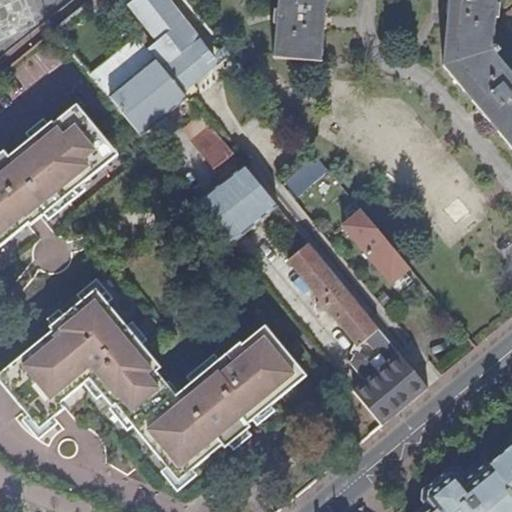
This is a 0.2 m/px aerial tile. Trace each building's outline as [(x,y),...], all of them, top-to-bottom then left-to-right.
[(155,41),(146,48),(165,70),(185,94),(215,69),(211,64),(216,59),(166,0),(138,0),(128,9),(155,41)] [(279,0),(275,61),(323,65),(326,22),(328,0),(279,0)] [(511,147),(511,73),(495,53),(498,0),(450,0),(445,68),(511,147)] [(137,37),(91,75),(123,113),(144,138),(190,100),(185,94),(165,70),(146,48),(137,37)] [(0,239),(25,219),(35,211),(41,219),(44,216),(81,186),(96,174),(92,169),(115,150),(77,105),(54,124),(53,123),(49,125),(31,140),(9,157),(4,153),(0,155),(0,239)] [(31,140),(49,125),(45,120),(26,135),(31,140)] [(212,193),(246,234),(279,207),(212,127),(194,143),(226,182),(212,193)] [(92,169),(96,174),(119,155),(115,150),(92,169)] [(298,197),(328,171),(315,156),(285,182),(298,197)] [(345,190),(331,174),(313,189),(327,205),(345,190)] [(81,186),(44,216),(48,222),(85,191),(81,186)] [(199,204),(233,245),(246,234),(212,193),(199,204)] [(25,219),(29,225),(31,227),(41,219),(35,211),(25,219)] [(393,285),(411,270),(407,265),(363,213),(345,228),(393,285)] [(381,351),(391,343),(353,297),(287,218),(269,234),(362,346),(370,339),(381,351)] [(0,239),(0,248),(29,225),(25,219),(0,239)] [(78,297),(83,303),(97,291),(108,305),(113,301),(97,282),(78,297)] [(61,367),(81,390),(85,386),(90,382),(103,397),(113,409),(114,410),(116,407),(134,429),(137,433),(143,428),(160,450),(155,455),(168,470),(179,484),(194,472),(223,449),(226,451),(230,448),(248,433),(252,430),(249,427),(254,423),(272,408),(276,405),(272,399),(303,373),(265,328),(243,347),(241,345),(220,362),(191,386),(179,396),(173,400),(164,388),(167,385),(158,373),(162,370),(142,346),(128,329),(108,305),(97,291),(83,303),(65,317),(53,327),(50,329),(53,333),(41,343),(61,367)] [(49,322),(53,327),(65,317),(60,313),(49,322)] [(132,325),(128,329),(142,346),(147,342),(132,325)] [(61,406),(81,390),(61,367),(41,343),(0,376),(0,379),(3,377),(30,409),(24,413),(28,418),(40,432),(56,419),(50,413),(61,405),(61,406)] [(367,382),(397,417),(407,408),(430,389),(401,354),(367,382)] [(191,386),(220,362),(215,357),(187,379),(191,386)] [(307,379),(303,373),(272,399),(276,405),(307,379)] [(3,377),(0,379),(0,382),(24,413),(30,409),(3,377)] [(90,382),(85,386),(98,402),(103,397),(90,382)] [(356,391),(385,426),(397,417),(367,382),(356,391)] [(173,400),(179,396),(170,383),(167,385),(164,388),(173,400)] [(66,411),(61,406),(61,405),(50,413),(56,419),(66,411)] [(114,410),(113,409),(110,411),(129,433),(134,429),(116,407),(114,410)] [(276,414),(272,408),(254,423),(258,428),(276,414)] [(60,424),(56,419),(40,432),(28,418),(23,423),(40,442),(60,424)] [(137,433),(155,455),(160,450),(143,428),(137,433)] [(253,438),(248,433),(230,448),(235,453),(253,438)] [(511,450),(493,466),(511,489),(511,450)] [(478,464),(465,474),(470,480),(477,473),(478,474),(490,464),(487,460),(478,464)] [(477,473),(470,480),(496,511),(511,511),(511,489),(493,466),(490,464),(478,474),(477,473)] [(465,474),(458,466),(425,491),(424,500),(428,505),(432,510),(437,506),(435,504),(462,481),(465,484),(470,480),(465,474)] [(198,478),(194,472),(179,484),(168,470),(162,474),(178,494),(198,478)] [(496,511),(470,480),(465,484),(462,481),(435,504),(437,506),(432,510),(429,511),(496,511)]
